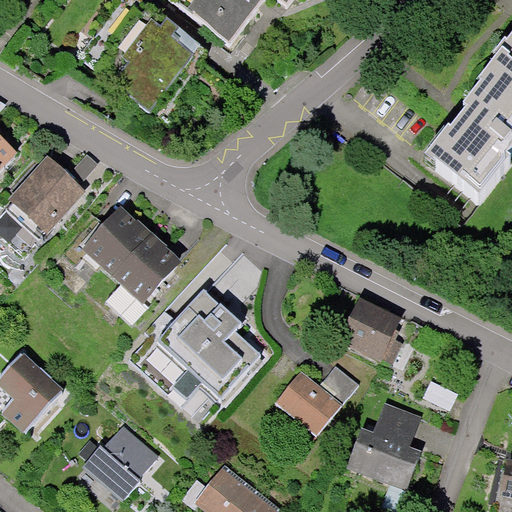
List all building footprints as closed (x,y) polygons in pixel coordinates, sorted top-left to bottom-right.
[(274,0),(287,10),(294,0),(169,0),(230,46),(265,0),(274,0)] [(159,31),(149,24),(120,60),(130,69),(117,85),(149,111),(199,49),(166,22),(159,31)] [(511,43),(505,53),(502,48),(497,55),(501,59),(476,90),(478,94),(459,115),(466,119),(450,141),(446,138),(424,170),(481,208),(509,170),(506,164),(511,157),(511,43)] [(0,172),(15,153),(0,140),(0,114),(6,108),(0,104),(0,172)] [(97,167),(84,155),(65,176),(48,161),(0,213),(0,244),(26,268),(89,198),(78,188),(97,167)] [(184,265),(121,212),(83,257),(119,287),(102,306),(129,329),(184,265)] [(149,336),(129,360),(184,405),(197,390),(221,411),(269,353),(249,337),(257,328),(192,274),(144,332),(149,336)] [(402,324),(359,305),(339,348),(392,373),(404,347),(393,342),(402,324)] [(28,354),(0,384),(0,388),(14,400),(0,415),(0,420),(24,443),(70,392),(28,354)] [(316,391),(299,378),(275,409),(317,441),(357,389),(333,370),(316,391)] [(421,419),(385,406),(373,437),(359,432),(344,474),(407,497),(423,455),(409,450),(421,419)] [(160,457),(123,426),(83,474),(120,505),(160,457)] [(511,467),(505,466),(497,505),(511,508),(511,467)] [(280,511),(224,469),(205,493),(197,487),(184,505),(193,511),(280,511)]
